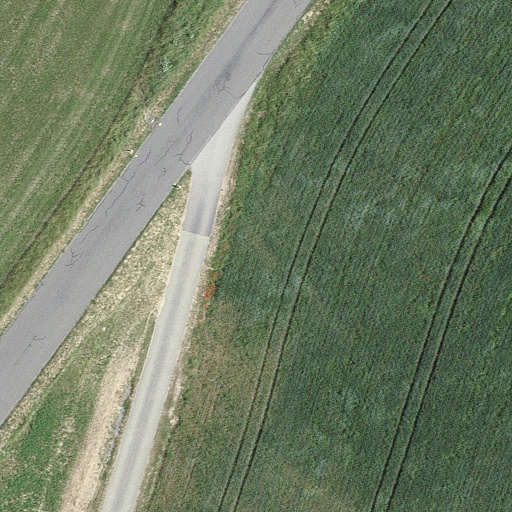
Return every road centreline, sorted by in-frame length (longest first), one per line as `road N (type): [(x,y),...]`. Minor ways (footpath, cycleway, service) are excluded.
road 1 (tertiary): [(284,0),(0,379)]
road 2 (track): [(120,511),(199,231),(221,84)]
